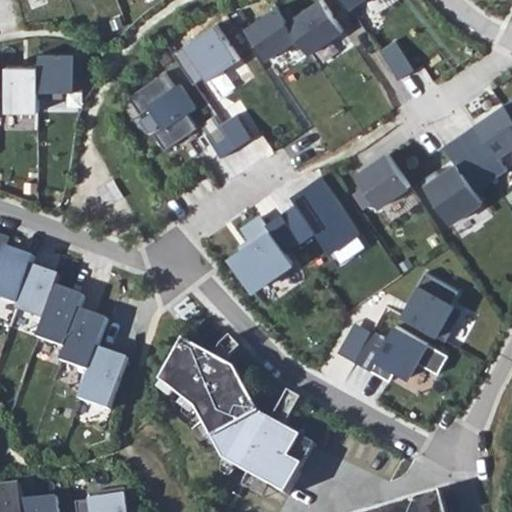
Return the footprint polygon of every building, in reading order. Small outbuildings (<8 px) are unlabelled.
[(324,0),(320,0),(289,22),(300,38),(311,54),(345,31),(324,0)] [(346,0),(353,9),(365,0),(346,0)] [(279,7),(247,28),(268,59),(300,38),(289,22),(279,7)] [(217,24),(174,53),(192,79),(195,84),(208,75),(211,80),(241,59),(217,24)] [(381,51),(401,79),(416,69),(397,40),(381,51)] [(41,66),(40,97),(62,97),(62,91),(84,91),(84,54),(41,54),(41,66)] [(8,66),(7,111),(40,111),(40,97),(41,66),(8,66)] [(166,72),(130,96),(142,113),(152,107),(165,125),(155,132),(166,149),(199,127),(188,111),(197,105),(183,84),(176,88),(166,72)] [(511,100),(478,124),(501,157),(511,149),(511,100)] [(223,124),(207,135),(223,158),(238,147),(223,124)] [(478,124),(462,135),(495,184),(511,172),(501,157),(478,124)] [(479,195),(495,184),(462,135),(445,146),(457,164),(441,176),(439,174),(425,183),(455,227),(487,205),(479,195)] [(412,186),(390,154),(359,175),(381,207),(412,186)] [(283,213),(303,242),(319,231),(333,252),(361,233),(322,177),(302,191),(307,197),(283,213)] [(288,253),(303,242),(283,213),(268,224),(262,216),(244,228),(254,242),(232,257),(255,290),(295,263),(288,253)] [(0,253),(5,255),(8,246),(12,237),(0,233),(0,253)] [(0,269),(0,295),(20,303),(33,266),(37,256),(8,246),(5,255),(0,269)] [(33,266),(20,303),(18,308),(47,318),(58,286),(62,275),(33,266)] [(427,272),(403,316),(448,340),(465,310),(453,303),(460,290),(427,272)] [(58,286),(47,318),(40,337),(68,347),(81,309),(86,296),(58,286)] [(81,309),(68,347),(63,361),(91,371),(100,347),(110,319),(81,309)] [(376,365),(373,370),(391,380),(394,375),(396,370),(410,377),(418,362),(439,373),(450,355),(397,326),(376,365)] [(216,356),(230,364),(234,357),(243,347),(232,336),(223,344),(216,356)] [(226,460),(288,495),(317,443),(286,427),(273,419),(263,414),(238,368),(230,364),(216,356),(185,339),(162,381),(198,410),(226,460)] [(81,399),(112,410),(130,358),(100,347),(91,371),(81,399)] [(273,419),(286,427),(303,397),(289,390),(273,419)] [(0,511),(24,511),(23,500),(21,484),(0,486),(0,511)] [(92,500),(77,502),(78,511),(141,511),(141,510),(130,511),(127,488),(91,493),(92,500)] [(370,511),(448,511),(443,491),(370,511)] [(60,511),(58,496),(23,500),(24,511),(60,511)]
